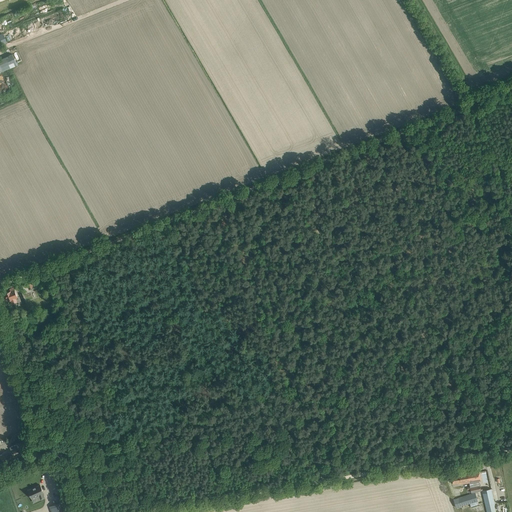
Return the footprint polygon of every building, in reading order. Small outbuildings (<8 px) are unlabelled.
[(32,285),(33,285),(31,280),(23,283),(25,287),(28,286),(29,289),(33,287),(32,285)] [(9,289),(10,291),(5,293),(8,301),(11,300),(12,304),(17,302),(15,299),(18,298),(13,287),(9,289)] [(2,454),(0,455),(0,458),(1,461),(5,460),(5,461),(21,454),(16,445),(10,447),(11,449),(2,453),(2,454)] [(467,473),(469,483),(481,481),(479,471),(467,473)] [(460,484),(465,483),(463,474),(451,476),(453,484),(459,483),(460,484)] [(41,485),(28,490),(32,498),(39,494),(41,499),(45,497),(43,493),(44,492),(41,485)] [(485,490),(482,490),(486,511),(496,511),(494,504),(491,488),(485,490)] [(475,493),(453,499),(456,507),(478,501),(475,493)] [(51,511),(67,511),(64,502),(50,506),(51,511)]
